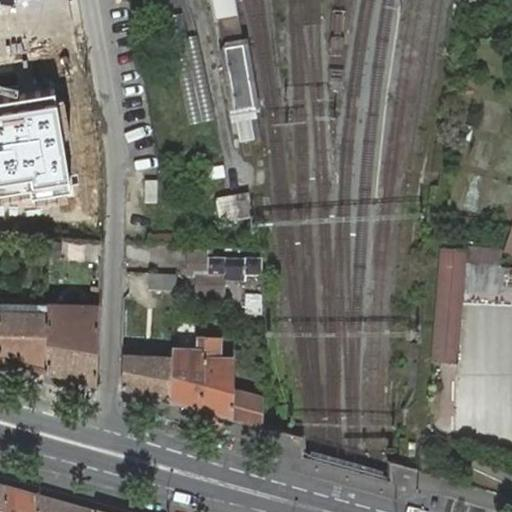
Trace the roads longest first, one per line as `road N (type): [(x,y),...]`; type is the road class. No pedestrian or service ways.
road 1 (residential): [(99,428),(108,397),(118,181),(94,0)]
road 2 (primary): [(379,511),(99,428)]
road 3 (primary): [(0,442),(263,511)]
